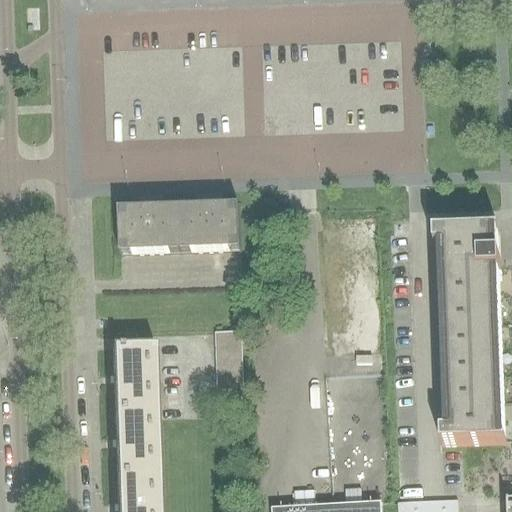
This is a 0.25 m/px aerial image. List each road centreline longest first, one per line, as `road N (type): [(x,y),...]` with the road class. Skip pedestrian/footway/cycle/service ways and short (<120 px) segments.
road 1 (residential): [(410,9),(87,19),(56,36)]
road 2 (residential): [(59,172),(412,161)]
road 3 (unclassified): [(72,511),(59,172)]
road 4 (unclassified): [(11,173),(22,511)]
road 5 (unclassified): [(412,161),(429,493)]
road 6 (unclassified): [(59,172),(56,36)]
